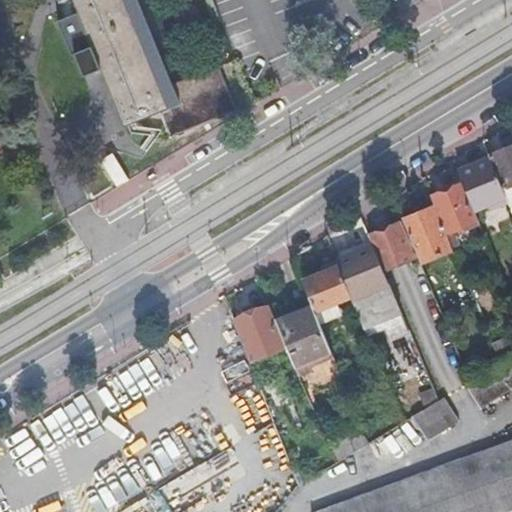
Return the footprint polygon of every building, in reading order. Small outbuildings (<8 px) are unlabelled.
[(72,0),(76,9),(65,15),(86,67),(98,62),(123,126),(127,125),(159,112),(170,137),(238,108),(221,66),(172,87),(137,0),(72,0)] [(511,148),(489,158),(489,159),(502,190),(511,185),(511,148)] [(99,164),(114,188),(131,179),(114,154),(99,164)] [(473,212),(505,199),(502,190),(489,159),(457,173),(462,186),(473,212)] [(445,234),(477,222),(473,212),(462,186),(430,198),(434,208),(445,234)] [(434,208),(403,220),(421,263),(452,250),(445,234),(434,208)] [(397,225),(368,237),(373,248),(382,271),(412,258),(397,225)] [(405,324),(389,286),(382,271),(373,248),(336,262),(338,268),(351,300),(367,339),(405,324)] [(302,283),(314,312),(315,314),(337,306),(351,300),(338,268),(302,283)] [(337,306),(315,314),(320,326),(341,317),(337,306)] [(286,347),(278,327),(270,307),(233,322),(249,362),(286,347)] [(320,326),(315,314),(314,312),(278,327),(286,347),(299,378),(334,362),(320,326)] [(511,388),(511,364),(509,359),(471,382),(437,402),(412,417),(426,439),(511,388)] [(432,389),(419,394),(425,407),(437,402),(432,389)] [(503,511),(511,509),(511,441),(318,511),(503,511)]
